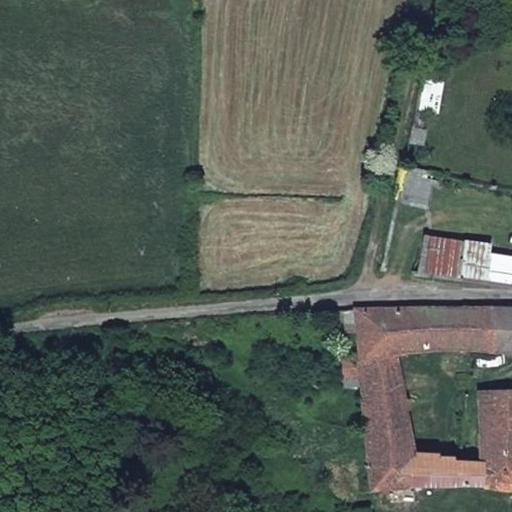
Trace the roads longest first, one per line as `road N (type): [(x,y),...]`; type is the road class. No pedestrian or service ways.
road 1 (unclassified): [(0,347),(361,296),(511,302)]
road 2 (track): [(427,0),(361,296)]
